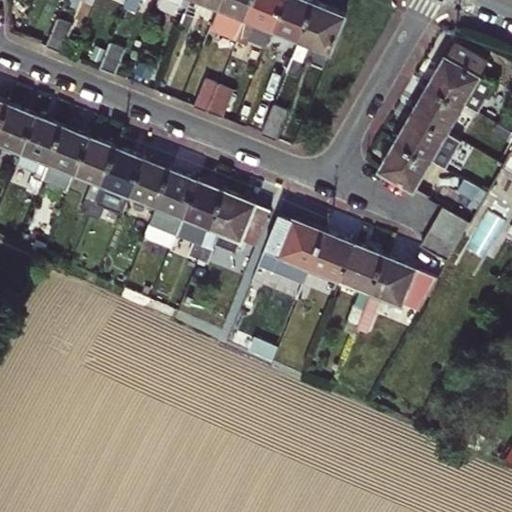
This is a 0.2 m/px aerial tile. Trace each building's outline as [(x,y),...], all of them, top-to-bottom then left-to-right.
[(128,0),(127,4),(122,15),(132,20),(140,0),(128,0)] [(187,12),(197,16),(202,0),(192,0),(190,6),(187,12)] [(241,35),(249,15),(255,0),(223,0),(222,5),(214,23),(241,35)] [(268,44),(276,26),(286,0),(255,0),(249,15),(241,35),(240,38),(250,42),(252,38),(268,44)] [(317,0),(316,0),(286,0),(276,26),(302,38),(317,0)] [(349,13),(317,0),(302,38),(312,41),(334,50),(349,13)] [(172,22),(182,26),(187,12),(178,8),(172,22)] [(191,30),(197,16),(187,12),(182,26),(191,30)] [(74,21),(60,16),(48,44),(63,50),(69,35),(74,21)] [(481,75),(495,51),(461,32),(431,81),(466,101),(479,110),(495,83),(481,75)] [(76,55),(82,41),(69,35),(63,50),(76,55)] [(302,38),(294,56),(304,60),(312,41),(302,38)] [(128,47),(112,40),(102,66),(118,72),(128,47)] [(285,53),(280,65),(289,69),(294,56),(285,53)] [(299,73),(304,60),(294,56),(289,69),(299,73)] [(222,84),(222,81),(209,76),(198,105),(211,110),(222,84)] [(450,130),(466,101),(431,81),(414,109),(450,130)] [(211,110),(226,116),(236,90),(222,84),(211,110)] [(0,127),(12,100),(0,95),(0,127)] [(293,103),(278,97),(264,131),(279,137),(293,103)] [(0,127),(0,138),(25,148),(39,111),(12,100),(0,127)] [(434,158),(450,130),(414,109),(398,137),(434,158)] [(43,176),(50,158),(65,122),(39,111),(25,148),(18,166),(43,176)] [(511,116),(504,113),(499,121),(511,129),(511,128),(511,116)] [(494,131),(507,138),(511,129),(499,121),(494,131)] [(50,158),(78,170),(93,133),(65,122),(50,158)] [(98,198),(105,181),(120,144),(93,133),(78,170),(95,177),(83,209),(92,213),(98,198)] [(417,187),(434,158),(398,137),(382,166),(417,187)] [(105,181),(134,192),(148,155),(120,144),(105,181)] [(134,192),(161,203),(176,166),(148,155),(134,192)] [(161,203),(186,214),(202,177),(176,166),(161,203)] [(485,176),(472,168),(467,177),(480,184),(485,176)] [(43,176),(37,191),(46,195),(52,180),(43,176)] [(191,252),(201,257),(228,188),(202,177),(186,214),(204,221),(191,252)] [(480,184),(467,177),(460,189),(483,202),(490,190),(480,184)] [(244,237),(258,243),(273,207),(228,188),(201,257),(210,261),(217,243),(238,251),(244,237)] [(108,202),(98,198),(92,213),(102,217),(108,202)] [(437,219),(464,235),(472,222),(445,206),(437,219)] [(261,262),(305,280),(327,227),(283,211),(261,262)] [(139,232),(148,235),(154,221),(145,218),(139,232)] [(431,231),(458,247),(464,235),(437,219),(431,231)] [(154,221),(148,235),(158,240),(163,225),(154,221)] [(323,269),(342,277),(357,240),(327,227),(305,280),(299,296),(309,301),(323,269)] [(450,260),(458,247),(431,231),(423,245),(450,260)] [(352,318),(361,322),(389,253),(357,240),(342,277),(365,286),(352,318)] [(422,309),(441,276),(421,267),(389,253),(361,322),(370,326),(384,294),(422,309)]
